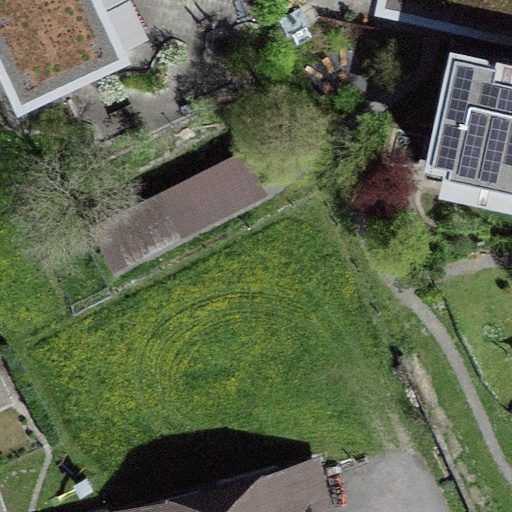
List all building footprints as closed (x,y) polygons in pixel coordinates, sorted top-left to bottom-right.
[(94,0),(0,0),(0,58),(20,102),(121,56),(94,0)] [(511,33),(511,0),(383,0),(382,5),(511,33)] [(511,56),(453,44),(424,175),(511,194),(511,56)] [(198,217),(254,189),(239,160),(183,188),(198,217)] [(157,202),(102,230),(116,257),(171,230),(157,202)] [(0,395),(13,391),(3,360),(0,361),(0,395)] [(300,511),(290,472),(137,511),(300,511)]
